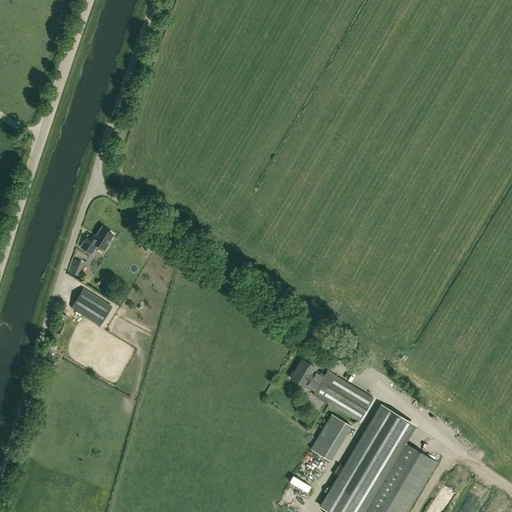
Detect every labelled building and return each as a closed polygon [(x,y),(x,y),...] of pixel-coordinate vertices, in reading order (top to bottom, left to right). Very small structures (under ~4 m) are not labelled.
[(107,243),(113,235),(102,228),(96,236),(95,235),(92,240),(87,237),(80,247),(91,254),(94,249),(93,248),(95,244),(104,250),(108,244),(107,243)] [(83,263),(75,259),(74,262),(69,271),(78,275),(83,263)] [(72,306),(101,324),(112,307),(111,307),(110,308),(93,297),(94,296),(83,289),(72,306)] [(316,368),(301,360),(290,378),(305,387),(308,382),(317,387),(313,395),(359,422),(373,398),(327,371),(322,379),(313,374),(316,368)] [(328,511),(406,511),(436,462),(399,440),(398,441),(394,439),(406,420),(382,405),(319,507),(328,511)] [(335,413),(314,447),(334,459),(355,425),(335,413)] [(310,459),(304,465),(310,471),(316,465),(310,459)]
